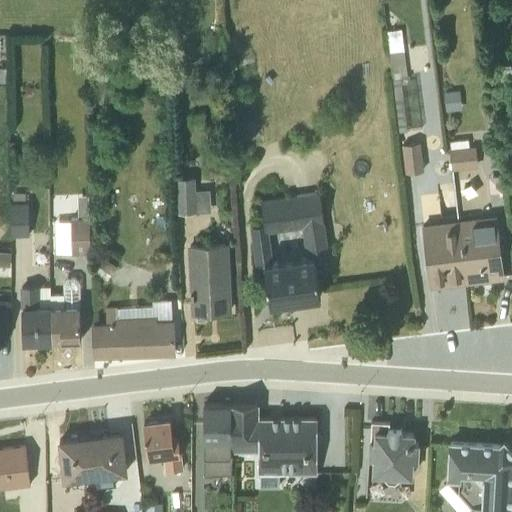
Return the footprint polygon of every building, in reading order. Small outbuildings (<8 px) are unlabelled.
[(398,121),(421,118),(414,68),(407,69),(401,20),(385,21),(397,120),(398,121)] [(511,53),(498,56),(501,72),(511,69),(511,53)] [(459,81),(443,83),(445,100),(461,98),(459,81)] [(418,132),(401,134),(405,163),(423,160),(418,132)] [(450,140),(452,160),(477,157),(475,136),(450,140)] [(212,177),(197,177),(197,166),(179,166),(179,200),(212,201),(212,177)] [(329,245),(319,182),(260,191),(263,214),(249,217),(256,254),(264,253),(270,293),(320,286),(314,248),(328,245),(329,245)] [(10,194),(11,227),(29,227),(28,194),(25,194),(25,184),(13,184),(13,194),(10,194)] [(55,244),(72,244),(72,245),(90,244),(88,186),(78,187),(78,210),(71,210),(71,212),(54,213),(55,244)] [(466,272),(502,267),(493,205),(458,210),(466,272)] [(466,272),(458,210),(422,215),(430,276),(466,272)] [(227,233),(187,234),(190,304),(194,304),(195,309),(197,311),(205,311),(209,305),(210,303),(231,301),(227,233)] [(52,331),(81,329),(79,272),(74,268),(67,268),(63,273),(63,284),(51,285),(52,331)] [(39,276),(22,277),(24,332),(52,331),(51,277),(39,277),(39,276)] [(92,314),(93,348),(175,345),(174,310),(172,310),(170,290),(152,291),(152,296),(105,298),(106,313),(92,314)] [(0,344),(12,345),(13,300),(0,299),(0,344)] [(203,394),(204,466),(230,463),(230,394),(203,394)] [(279,464),(316,464),(316,408),(257,408),(256,394),(230,394),(230,439),(257,439),(257,464),(259,465),(259,477),(279,477),(279,464)] [(171,408),(143,411),(148,447),(163,446),(165,461),(182,459),(178,426),(173,426),(171,408)] [(398,469),(398,466),(412,466),(413,451),(417,450),(419,433),(414,432),(414,422),(388,421),(388,412),(371,411),(370,430),(367,430),(367,448),(372,448),(371,464),(383,465),(383,468),(388,473),(394,473),(398,469)] [(89,425),(94,467),(96,478),(116,475),(115,464),(127,463),(122,421),(89,425)] [(58,430),(63,471),(94,467),(89,425),(58,430)] [(467,511),(511,511),(511,497),(511,469),(511,438),(503,428),(496,434),(449,432),(447,471),(468,494),(467,511)] [(0,437),(0,478),(30,475),(25,435),(0,437)] [(172,481),(171,499),(192,500),(193,482),(172,481)]
